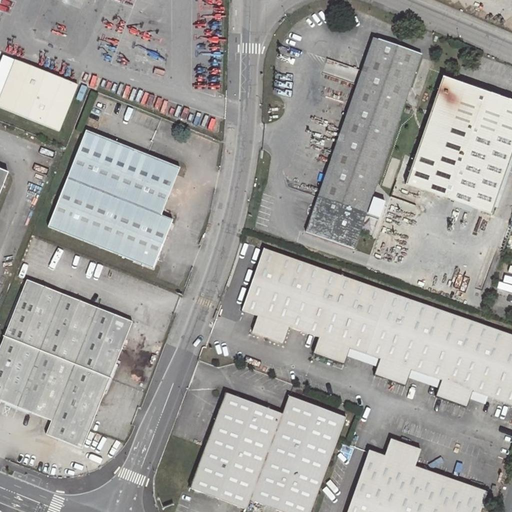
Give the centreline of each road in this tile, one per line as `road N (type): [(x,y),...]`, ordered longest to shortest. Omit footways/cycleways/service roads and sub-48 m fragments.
road 1 (unknown): [(440,19),(421,45),(371,29),(316,49),(276,155),(280,224),(352,262),(400,266),(424,251),(485,238),(511,185)]
road 2 (unclassified): [(121,511),(235,241),(248,189),(253,31)]
road 3 (unknown): [(206,309),(38,259)]
road 4 (unclassified): [(511,51),(394,0)]
